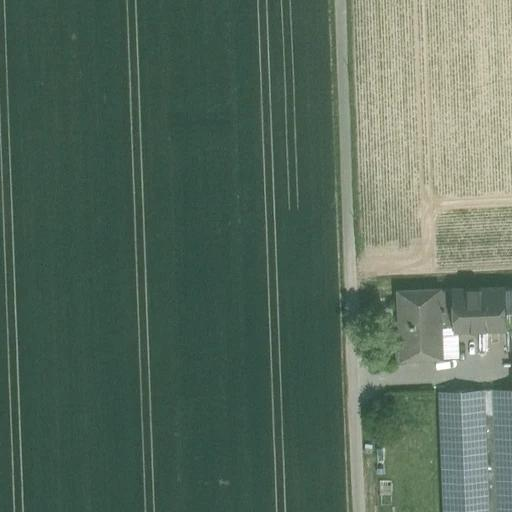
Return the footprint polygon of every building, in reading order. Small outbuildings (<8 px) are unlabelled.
[(504,287),(454,289),(455,323),(455,328),(506,326),(505,321),(504,287)] [(439,289),(399,291),(402,358),(441,356),(440,323),(439,290),(439,289)] [(455,323),(454,289),(439,290),(440,323),(455,323)] [(511,511),(511,320),(511,321),(511,333),(511,387),(438,391),(442,511),(511,511)] [(455,328),(455,323),(440,323),(441,356),(456,356),(455,328)]
